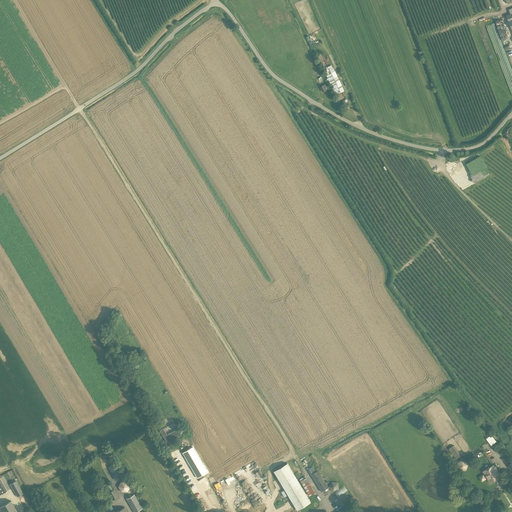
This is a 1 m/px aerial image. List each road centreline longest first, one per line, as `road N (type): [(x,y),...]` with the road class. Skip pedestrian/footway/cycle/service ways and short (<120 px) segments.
road 1 (tertiary): [(0,157),(134,73),(205,6),(218,3),(275,76),(376,134),(451,151),(481,144),(511,113)]
road 2 (track): [(444,142),(441,169),(511,239)]
